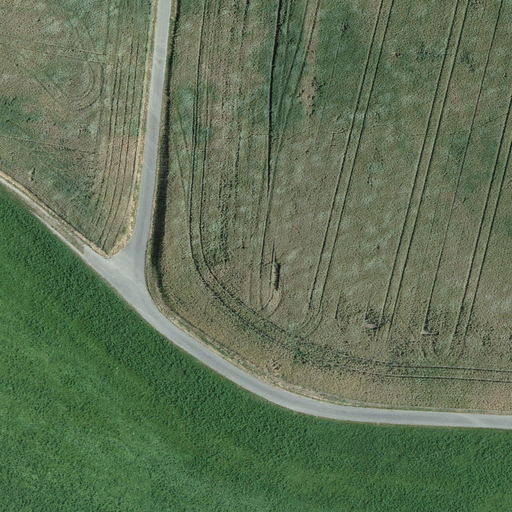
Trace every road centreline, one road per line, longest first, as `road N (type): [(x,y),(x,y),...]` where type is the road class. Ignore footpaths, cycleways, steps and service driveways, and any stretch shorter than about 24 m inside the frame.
road 1 (track): [(511,424),(327,414),(223,369),(133,297)]
road 2 (track): [(162,0),(133,297)]
road 3 (track): [(0,168),(133,297)]
